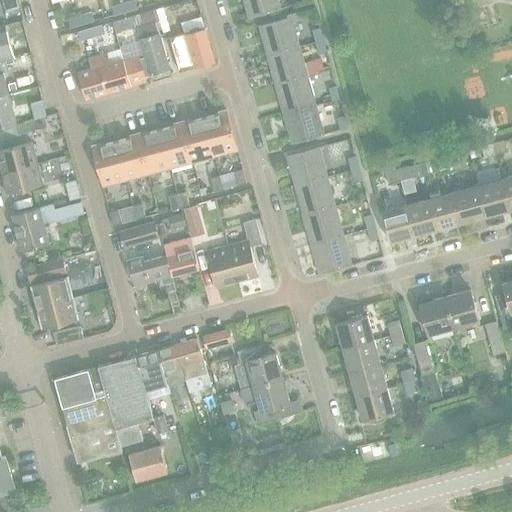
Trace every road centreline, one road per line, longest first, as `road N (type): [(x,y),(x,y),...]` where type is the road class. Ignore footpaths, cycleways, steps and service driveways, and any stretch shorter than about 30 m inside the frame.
road 1 (residential): [(88,511),(333,445),(294,297)]
road 2 (residential): [(294,297),(229,76)]
road 3 (residential): [(133,337),(71,121)]
road 4 (residential): [(294,297),(511,241)]
road 5 (residential): [(133,337),(294,297)]
road 6 (residential): [(71,121),(229,76)]
road 7 (residential): [(65,511),(26,367)]
road 8 (residential): [(71,121),(35,0)]
